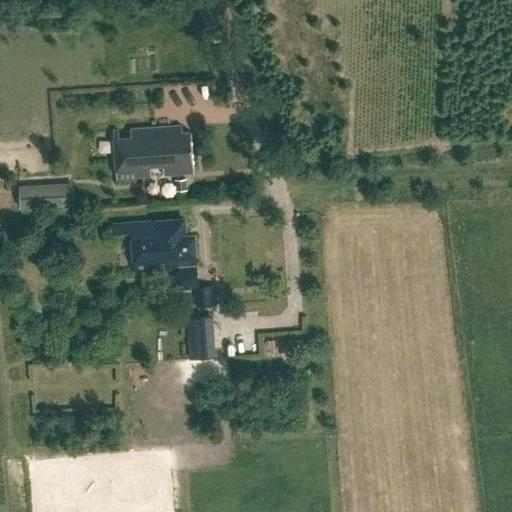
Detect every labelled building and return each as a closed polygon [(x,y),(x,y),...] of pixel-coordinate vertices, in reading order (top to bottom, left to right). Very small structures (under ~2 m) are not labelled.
[(185,136),(184,126),(114,133),(118,181),(196,173),(192,135),(185,136)] [(175,180),(176,191),(187,190),(186,179),(175,180)] [(73,187),(19,190),(20,209),(74,206),(73,187)] [(109,234),(133,233),(135,271),(175,268),(177,288),(196,286),(199,286),(195,236),(188,236),(187,222),(109,227),(109,234)] [(197,295),(191,296),(191,303),(197,303),(198,307),(217,306),(215,285),(199,286),(196,286),(197,295)] [(186,317),(189,360),(216,357),(212,315),(186,317)] [(34,363),(35,400),(99,399),(98,387),(83,387),(83,362),(34,363)]
